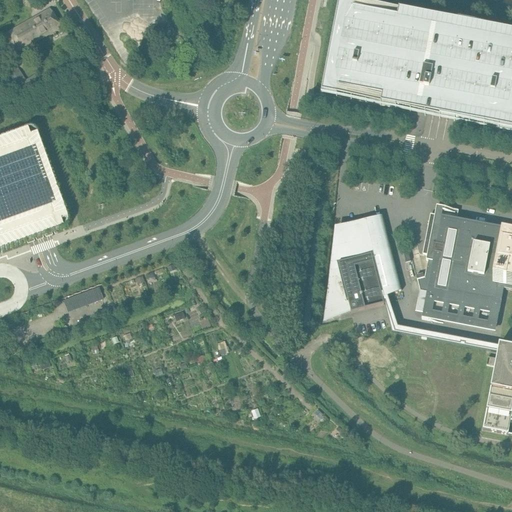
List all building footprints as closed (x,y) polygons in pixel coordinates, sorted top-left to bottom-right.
[(453,120),(511,131),(511,33),(354,3),(354,4),(352,3),(334,96),(334,98),(336,98),(336,99),(396,110),(402,111),(410,113),(426,116),(431,116),(433,117),(439,118),(441,118),(446,119),(448,120),(453,120)] [(9,33),(17,47),(19,50),(31,44),(60,28),(50,9),(9,33)] [(23,81),(10,60),(2,65),(20,95),(37,84),(32,76),(23,81)] [(0,252),(64,228),(66,227),(67,227),(68,226),(69,224),(69,223),(69,222),(69,221),(69,220),(69,218),(59,190),(49,161),(38,133),(38,132),(37,131),(36,130),(35,130),(33,129),(32,128),(31,128),(29,128),(28,129),(0,138),(0,252)] [(420,291),(416,312),(423,313),(422,319),(495,333),(496,327),(503,290),(509,291),(511,291),(511,230),(456,220),(458,210),(436,206),(434,215),(430,215),(423,254),(429,255),(424,278),(423,278),(417,280),(417,281),(420,291)] [(381,217),(380,217),(380,218),(349,225),(353,242),(336,246),(327,319),(350,310),(351,313),(384,305),(382,297),(399,290),(399,292),(400,292),(381,217)] [(165,276),(164,270),(157,272),(158,278),(165,276)] [(64,301),(68,313),(103,300),(99,288),(64,301)] [(182,313),(176,316),(178,322),(185,319),(182,313)] [(495,367),(483,430),(508,435),(511,412),(511,347),(499,345),(497,353),(496,359),(488,358),(486,366),(495,367)] [(226,348),(218,350),(220,356),(228,353),(226,348)] [(203,356),(196,359),(198,365),(205,362),(203,356)] [(131,368),(120,372),(124,381),(135,377),(131,368)] [(160,369),(153,371),(155,377),(162,375),(160,369)] [(171,377),(166,379),(169,386),(174,383),(171,377)]
